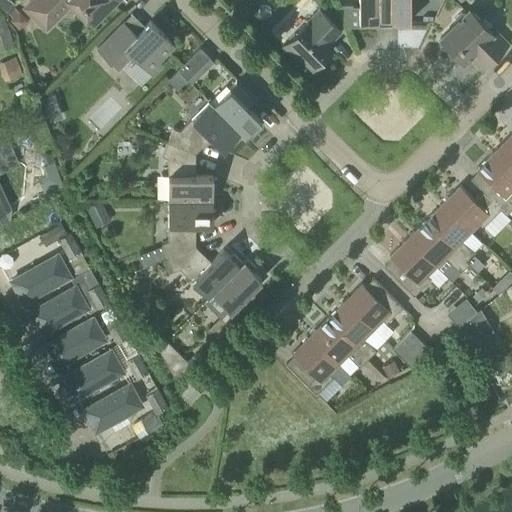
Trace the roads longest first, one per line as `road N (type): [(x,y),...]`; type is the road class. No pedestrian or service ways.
road 1 (residential): [(0,296),(78,432),(45,447),(27,441)]
road 2 (residential): [(303,119),(363,60),(402,58),(414,59),(468,112)]
road 3 (residential): [(308,279),(251,224),(250,172),(303,119)]
road 4 (residential): [(184,401),(308,279)]
road 5 (tertiary): [(355,511),(511,440)]
road 6 (residential): [(180,0),(303,119)]
